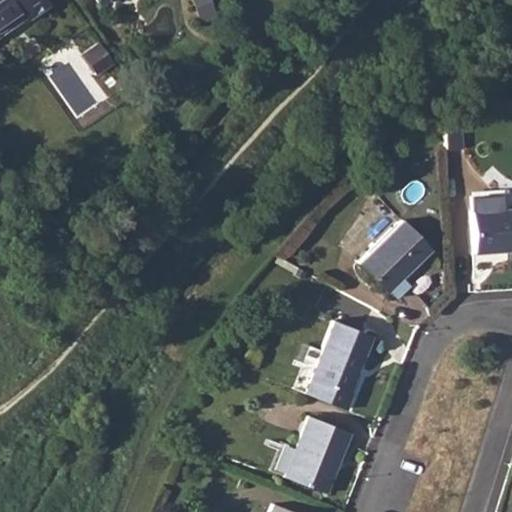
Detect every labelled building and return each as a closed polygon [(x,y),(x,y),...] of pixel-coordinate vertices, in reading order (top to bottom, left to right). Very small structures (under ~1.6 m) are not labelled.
[(0,0),(0,29),(22,14),(24,16),(46,1),(45,0),(0,0)] [(115,62),(101,42),(84,54),(97,74),(115,62)] [(457,116),(441,118),(443,148),(458,147),(457,116)] [(511,209),(469,212),(471,252),(511,249),(511,209)] [(399,219),(355,263),(383,292),(427,249),(399,219)] [(330,320),(308,379),(346,394),(369,335),(330,320)] [(346,394),(308,379),(302,393),(343,409),(348,395),(346,394)] [(304,416),(281,476),(322,493),(345,432),(304,416)]
